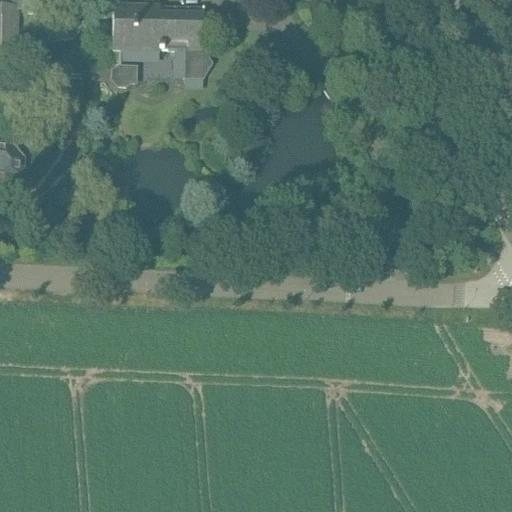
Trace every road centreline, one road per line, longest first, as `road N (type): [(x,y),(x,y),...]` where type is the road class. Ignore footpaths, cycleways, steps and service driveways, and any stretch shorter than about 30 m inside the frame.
road 1 (unclassified): [(511,281),(479,295),(0,276)]
road 2 (tertiary): [(511,228),(371,0)]
